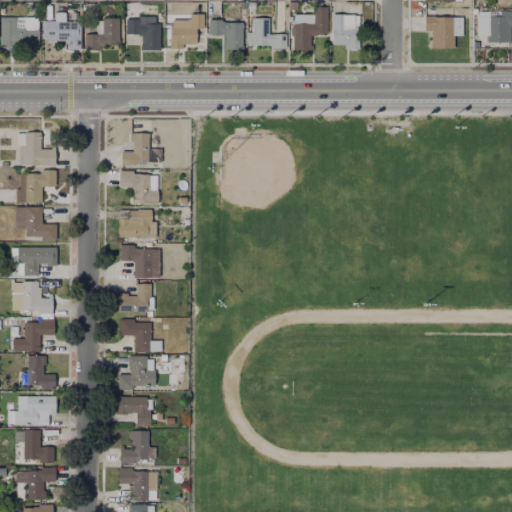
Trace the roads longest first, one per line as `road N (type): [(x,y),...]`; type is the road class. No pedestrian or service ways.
road 1 (tertiary): [(0,91),(511,88)]
road 2 (residential): [(85,511),(91,91)]
